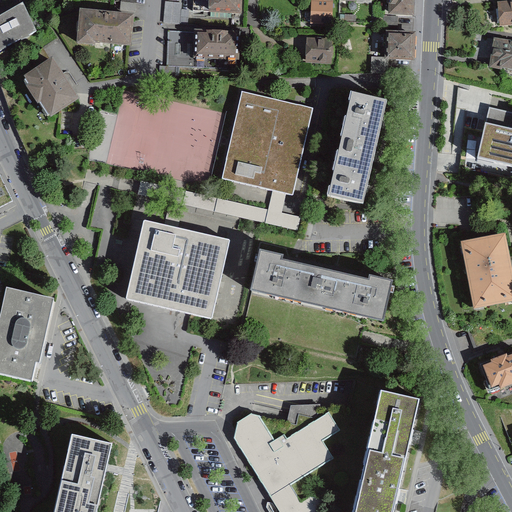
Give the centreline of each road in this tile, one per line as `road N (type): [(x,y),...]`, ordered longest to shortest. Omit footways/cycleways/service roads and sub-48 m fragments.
road 1 (residential): [(436,0),(420,191),(423,272),(447,363),(511,500)]
road 2 (residential): [(0,131),(187,511)]
